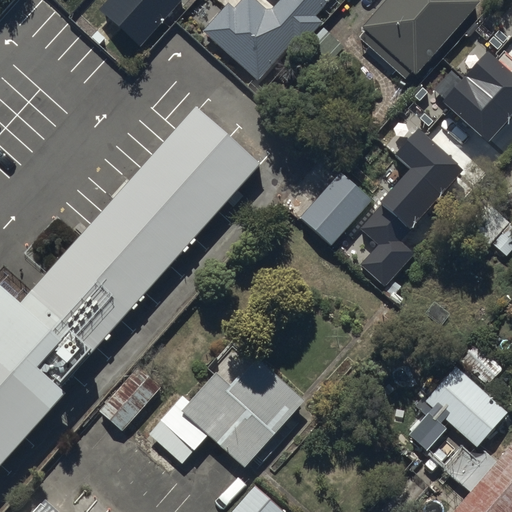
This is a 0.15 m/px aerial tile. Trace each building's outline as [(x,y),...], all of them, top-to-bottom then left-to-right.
[(177,0),(105,0),(99,7),(138,42),(177,0)] [(314,24),(323,14),(330,20),(341,8),(334,2),(336,0),(273,0),(281,7),(271,19),(251,0),(236,17),(228,10),(203,37),(256,87),(292,48),(298,53),(320,29),(314,24)] [(415,70),(474,0),(382,0),(363,24),(368,28),(362,35),(407,73),(411,67),(415,70)] [(330,36),(308,60),(318,70),(341,46),(330,36)] [(511,115),(511,73),(487,52),(442,102),(488,143),(511,115)] [(0,283),(0,464),(65,392),(59,387),(261,163),(196,105),(20,301),(0,283)] [(466,170),(419,127),(395,153),(411,168),(380,201),(383,204),(361,228),(379,245),(361,264),(384,286),(414,253),(401,241),(466,170)] [(371,200),(341,173),(300,218),(331,246),(371,200)] [(511,217),(491,201),(462,234),(481,251),(490,240),(506,253),(511,246),(511,224),(508,221),(511,217)] [(477,338),(460,357),(487,383),(505,364),(477,338)] [(190,397),(183,391),(160,416),(158,414),(145,428),(182,461),(209,430),(246,463),(305,395),(257,353),(241,371),(239,368),(230,378),(217,366),(190,397)] [(457,361),(425,396),(477,443),(509,408),(457,361)] [(162,382),(139,362),(99,408),(121,428),(162,382)] [(511,511),(511,436),(447,511),(511,511)] [(65,511),(44,493),(26,511),(118,511),(84,481),(71,495),(78,502),(73,508),(76,511),(65,511)] [(282,511),(285,509),(255,482),(228,511),(282,511)]
